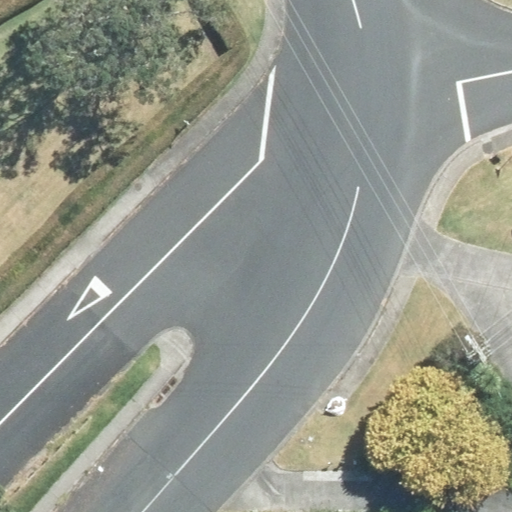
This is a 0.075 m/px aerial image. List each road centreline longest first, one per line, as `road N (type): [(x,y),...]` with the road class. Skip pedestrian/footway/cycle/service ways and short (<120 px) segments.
road 1 (residential): [(355,123),(247,178),(0,427)]
road 2 (tertiary): [(141,511),(218,422),(297,306),(342,197),(355,123)]
road 3 (residential): [(511,66),(475,70),(355,123)]
road 4 (tertiary): [(355,123),(347,0)]
